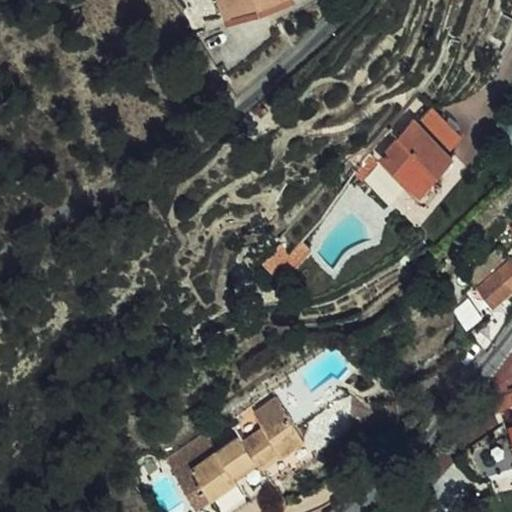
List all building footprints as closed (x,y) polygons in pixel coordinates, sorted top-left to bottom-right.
[(265,22),(293,13),(289,0),(222,0),(236,40),(268,30),(265,22)] [(268,30),(236,40),(238,48),(299,27),(293,13),(265,22),(268,30)] [(381,152),(412,183),(406,188),(426,209),(446,188),(439,181),(461,155),(454,149),(465,138),(430,102),(381,152)] [(412,183),(381,152),(366,166),(373,173),(384,164),(406,188),(412,183)] [(288,259),(307,241),(301,236),(289,246),(285,241),(267,256),(274,263),(284,255),(288,259)] [(500,297),(511,286),(511,257),(486,280),(500,297)] [(235,411),(240,417),(257,450),(260,457),(268,472),(312,450),(281,388),(235,411)] [(233,461),(257,450),(240,417),(187,442),(214,498),(244,484),(236,468),(233,461)] [(236,468),(260,457),(257,450),(233,461),(236,468)]
